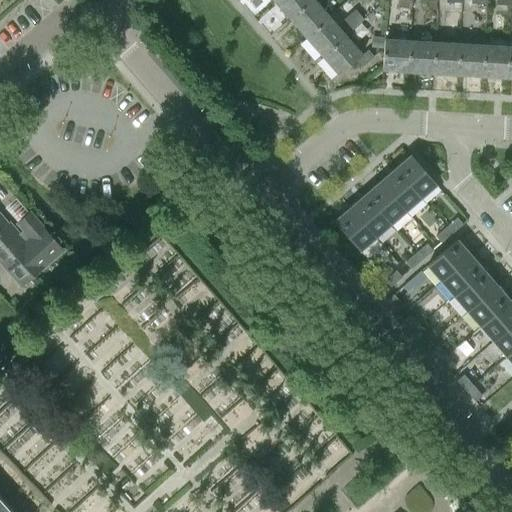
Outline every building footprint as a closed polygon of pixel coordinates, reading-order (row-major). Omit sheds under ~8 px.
[(274,0),(290,18),(311,0),(274,0)] [(312,0),(311,0),(290,18),(306,37),(328,18),(312,0)] [(328,18),(306,37),(322,56),(344,37),(328,18)] [(360,55),(344,37),(322,56),(339,75),(356,60),(361,66),(371,56),(366,50),(360,55)] [(384,38),(382,70),(408,72),(410,40),(384,38)] [(410,40),(408,72),(432,73),(434,41),(410,40)] [(434,41),(432,73),(457,75),(459,43),(434,41)] [(459,43),(457,75),(482,76),(484,44),(459,43)] [(484,44),(482,76),(507,78),(508,46),(484,44)] [(395,169),(420,198),(436,184),(411,156),(395,169)] [(380,182),(405,211),(420,198),(395,169),(380,182)] [(365,195),(390,224),(405,211),(380,182),(365,195)] [(350,208),(375,237),(390,224),(365,195),(350,208)] [(334,222),(359,250),(375,237),(350,208),(334,222)] [(0,258),(6,266),(5,267),(21,286),(62,251),(30,214),(18,223),(24,230),(19,234),(19,233),(16,235),(0,216),(0,258)] [(457,218),(446,227),(451,234),(462,225),(457,218)] [(435,236),(441,243),(451,234),(446,227),(435,236)] [(456,240),(427,265),(441,281),(470,256),(456,240)] [(426,244),(415,253),(421,260),(432,250),(426,244)] [(405,262),(411,269),(421,260),(415,253),(405,262)] [(470,256),(441,281),(454,296),(483,271),(470,256)] [(395,270),(385,280),(391,286),(401,277),(395,270)] [(483,271),(454,296),(467,311),(496,286),(483,271)] [(496,286),(467,311),(480,326),(509,301),(496,286)] [(387,300),(396,311),(403,305),(393,295),(387,300)] [(511,304),(509,301),(480,326),(493,341),(511,324),(511,304)] [(404,320),(413,331),(420,325),(411,314),(404,320)] [(511,324),(493,341),(506,356),(511,351),(511,324)] [(413,331),(422,341),(429,336),(420,325),(413,331)] [(430,350),(440,361),(446,356),(437,345),(430,350)] [(440,361),(449,372),(455,366),(446,356),(440,361)] [(456,381),(466,391),(472,386),(463,375),(456,381)] [(466,391),(475,402),(481,396),(472,386),(466,391)] [(0,511),(28,511),(0,479),(0,511)]
